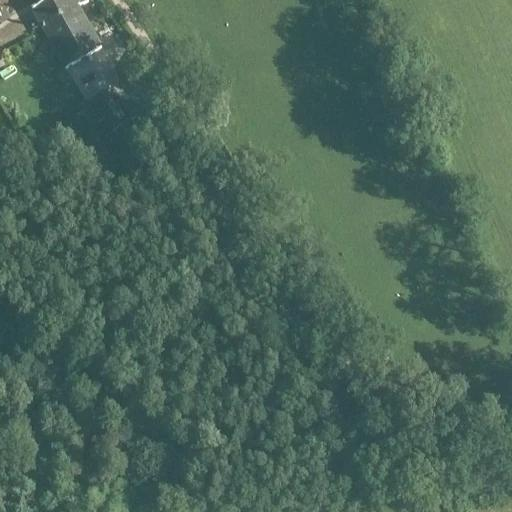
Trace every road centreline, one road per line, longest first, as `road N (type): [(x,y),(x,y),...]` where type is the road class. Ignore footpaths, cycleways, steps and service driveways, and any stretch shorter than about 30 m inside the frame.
road 1 (track): [(117,0),(392,425)]
road 2 (track): [(0,227),(98,318),(227,417),(297,435),(392,425)]
road 3 (track): [(392,425),(438,446),(511,447)]
